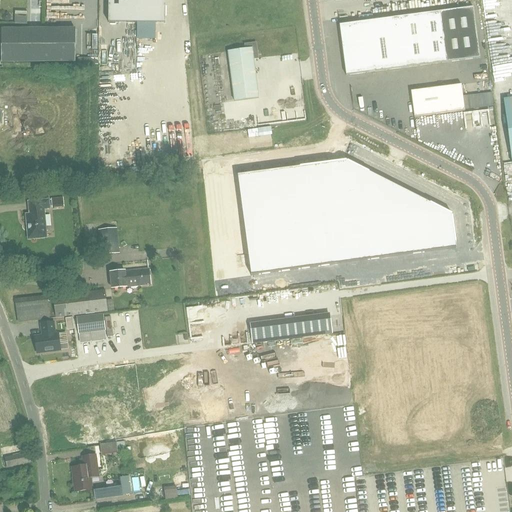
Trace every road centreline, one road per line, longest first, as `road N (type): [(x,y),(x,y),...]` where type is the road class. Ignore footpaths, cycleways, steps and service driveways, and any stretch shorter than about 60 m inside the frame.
road 1 (unclassified): [(511,364),(487,198),(469,179),(336,109),(323,82),(313,0)]
road 2 (unknown): [(214,332),(337,297),(511,278)]
road 3 (unclassified): [(45,511),(30,409),(0,317)]
road 4 (unknown): [(20,376),(167,355)]
